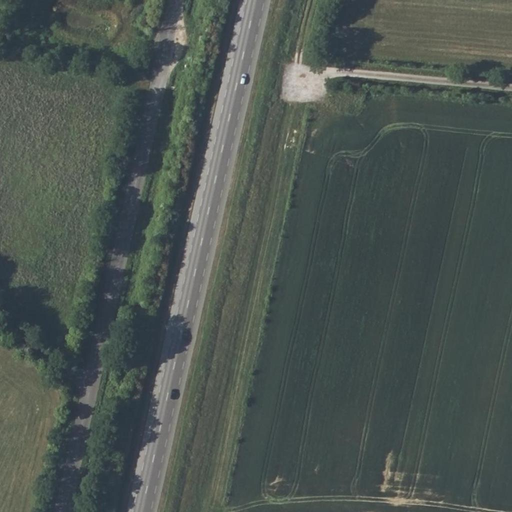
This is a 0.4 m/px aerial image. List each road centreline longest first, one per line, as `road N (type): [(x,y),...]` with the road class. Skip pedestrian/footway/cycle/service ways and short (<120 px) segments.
road 1 (primary): [(141,511),(255,0)]
road 2 (unclassified): [(63,511),(176,0)]
road 3 (unclassified): [(305,68),(511,88)]
